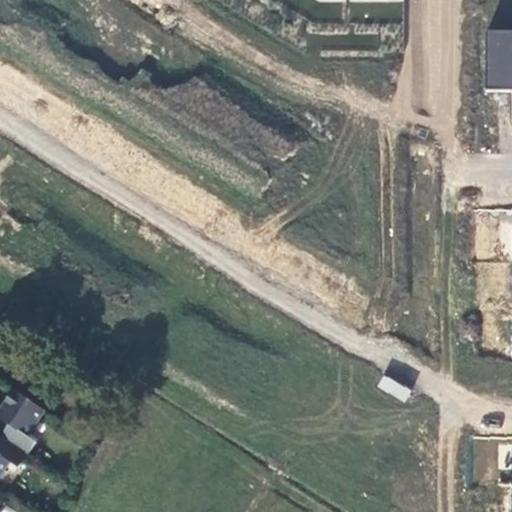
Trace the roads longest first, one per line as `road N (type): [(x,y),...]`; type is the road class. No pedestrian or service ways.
road 1 (residential): [(132,191),(351,340)]
road 2 (residential): [(351,340),(251,511)]
road 3 (residential): [(351,340),(490,418),(511,419)]
road 4 (residential): [(132,191),(40,329)]
road 5 (residential): [(0,103),(132,191)]
